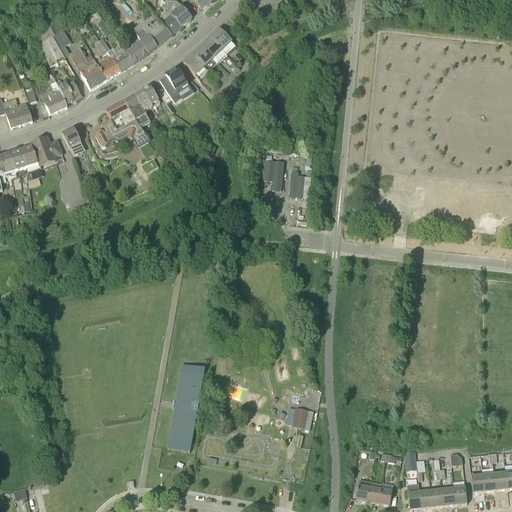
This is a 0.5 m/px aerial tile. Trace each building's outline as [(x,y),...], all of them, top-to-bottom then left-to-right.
[(211,4),(207,0),(191,0),(192,0),(202,12),(211,4)] [(173,36),(192,21),(177,4),(173,7),(171,5),(163,12),(169,19),(163,24),(173,36)] [(133,53),(128,57),(127,57),(133,66),(148,56),(172,38),(154,16),(146,23),(132,32),(141,45),(132,51),(133,53)] [(41,45),(53,39),(63,33),(57,22),(35,35),(41,45)] [(211,40),(222,53),(231,45),(219,32),(211,40)] [(63,33),(53,39),(60,52),(71,46),(63,33)] [(53,39),(41,45),(40,46),(40,47),(45,59),(46,62),(50,70),(65,62),(60,52),(53,39)] [(201,49),(213,62),(222,53),(211,40),(201,49)] [(103,41),(99,44),(107,55),(111,52),(103,41)] [(107,55),(99,44),(98,43),(94,46),(103,58),(107,55)] [(192,57),(205,70),(213,62),(201,49),(192,57)] [(110,59),(120,74),(133,66),(127,57),(128,57),(122,50),(110,59)] [(90,93),(107,83),(97,67),(94,62),(88,65),(80,51),(68,57),(90,93)] [(205,70),(192,57),(183,66),(195,79),(205,70)] [(97,67),(107,83),(120,74),(110,59),(97,67)] [(181,101),(182,102),(192,96),(177,71),(166,78),(166,79),(160,83),(174,106),(181,101)] [(32,92),(29,83),(24,85),(30,106),(37,104),(33,92),(32,92)] [(66,108),(59,91),(56,84),(51,86),(55,95),(49,98),(51,102),(44,105),(45,109),(50,118),(67,110),(66,108)] [(59,91),(66,108),(74,103),(75,103),(82,100),(74,86),(67,90),(65,88),(59,91)] [(149,89),(141,93),(151,107),(152,109),(159,105),(149,89)] [(133,98),(144,115),(152,111),(152,110),(152,109),(151,107),(141,93),(133,98)] [(124,104),(141,131),(151,125),(145,118),(144,116),(144,115),(133,98),(124,104)] [(3,105),(1,102),(0,101),(0,117),(5,116),(10,132),(32,125),(26,105),(18,107),(16,102),(3,105)] [(141,131),(124,104),(105,114),(110,122),(108,124),(106,126),(105,128),(105,130),(105,132),(106,133),(104,134),(102,133),(100,133),(99,133),(97,133),(96,135),(95,137),(95,139),(100,148),(101,149),(103,150),(105,151),(106,150),(107,148),(109,146),(111,145),(113,143),(114,144),(117,145),(120,145),(128,141),(132,142),(138,152),(140,151),(146,161),(155,156),(148,146),(150,145),(145,135),(144,136),(141,131)] [(74,159),(85,154),(82,148),(73,131),(62,137),(74,159)] [(31,146),(32,150),(40,170),(57,164),(55,160),(62,158),(57,144),(49,146),(47,140),(31,146)] [(22,153),(27,171),(30,183),(43,178),(40,170),(32,150),(22,153)] [(27,171),(22,153),(11,156),(16,174),(27,171)] [(16,174),(11,156),(1,159),(5,177),(16,174)] [(312,166),(313,157),(299,156),(298,165),(312,166)] [(152,161),(144,165),(149,174),(157,169),(152,161)] [(280,195),(282,176),(283,166),(276,165),(265,165),(263,184),(272,185),(271,196),(280,195)] [(308,202),(310,181),(298,179),(298,175),(291,175),(289,200),(308,202)] [(511,233),(511,201),(480,198),(480,193),(458,191),(457,197),(452,197),(451,208),(430,206),(429,219),(511,225),(511,227),(511,233)] [(73,225),(95,217),(91,205),(69,213),(73,225)] [(166,450),(189,454),(204,371),(181,367),(166,450)] [(220,416),(224,404),(217,401),(213,413),(220,416)] [(20,408),(0,412),(0,439),(26,435),(20,408)] [(296,411),(292,428),(303,431),(307,414),(296,411)] [(416,472),(415,453),(405,454),(404,461),(406,473),(416,472)] [(386,456),(385,463),(393,465),(394,462),(395,459),(391,458),(391,457),(386,456)] [(451,468),(462,467),(461,461),(457,457),(450,458),(451,468)] [(419,474),(427,474),(426,463),(418,463),(419,474)] [(507,492),(505,475),(494,476),(496,493),(507,492)] [(496,493),(494,476),(482,477),(484,494),(496,493)] [(484,494),(482,477),(471,479),(473,496),(484,494)] [(367,504),(371,485),(371,484),(370,484),(371,481),(360,479),(360,482),(359,482),(356,502),(367,504)] [(452,485),(453,491),(455,508),(467,506),(465,490),(465,483),(452,485)] [(371,485),(367,504),(378,506),(382,487),(371,485)] [(382,487),(378,506),(390,508),(392,494),(393,487),(382,485),(382,487)] [(419,495),(420,495),(419,487),(407,488),(409,511),(417,511),(421,511),(419,495)] [(25,491),(14,493),(17,506),(28,503),(25,491)] [(455,508),(453,491),(442,492),(444,509),(455,508)] [(444,509),(442,492),(430,494),(432,510),(444,509)] [(430,494),(420,495),(419,495),(421,511),(432,510),(430,494)]
